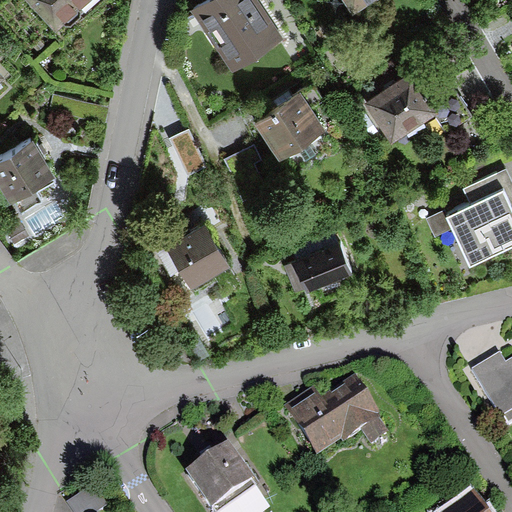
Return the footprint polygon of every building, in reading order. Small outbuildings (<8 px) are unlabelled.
[(92,0),(26,0),(54,32),(92,0)] [(251,0),(205,0),(187,13),(227,68),(275,33),(251,0)] [(337,0),(348,17),(374,0),(337,0)] [(363,99),(390,142),(437,113),(446,128),(471,112),(456,88),(431,104),(409,71),(363,99)] [(302,88),(257,113),(280,153),(324,127),(302,88)] [(110,106),(54,93),(50,109),(106,122),(110,106)] [(31,134),(0,150),(0,174),(11,195),(52,174),(31,134)] [(255,142),(225,158),(244,196),(267,184),(254,159),(262,155),(255,142)] [(511,249),(511,195),(503,175),(464,193),(470,205),(444,217),(467,270),(511,249)] [(205,216),(157,242),(182,287),(230,260),(205,216)] [(338,235),(290,256),(303,286),(351,265),(338,235)] [(238,323),(219,296),(195,312),(214,339),(238,323)] [(496,364),(470,380),(502,430),(511,423),(511,369),(504,375),(496,364)] [(351,384),(288,422),(317,468),(352,447),(357,454),(383,438),(351,384)] [(229,440),(187,468),(217,511),(258,483),(229,440)] [(94,482),(66,501),(73,511),(93,511),(108,502),(94,482)] [(486,511),(474,492),(443,511),(486,511)]
